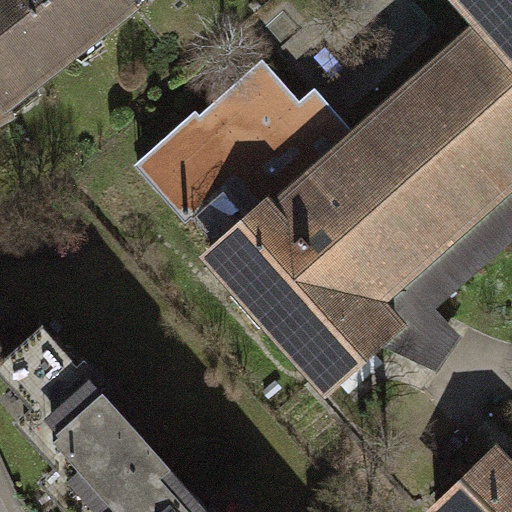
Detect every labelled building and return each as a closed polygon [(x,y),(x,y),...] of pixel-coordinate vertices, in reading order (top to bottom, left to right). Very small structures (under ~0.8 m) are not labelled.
[(0,0),(0,114),(11,108),(7,100),(67,54),(28,0),(0,0)] [(28,0),(67,54),(134,1),(132,0),(28,0)] [(511,0),(466,0),(485,21),(356,134),(269,211),(264,204),(217,245),(207,254),(327,389),(511,227),(511,0)] [(269,211),(356,134),(339,115),(314,137),(296,116),(304,109),(262,61),(198,117),(193,111),(132,165),(183,223),(191,216),(217,245),(264,204),(269,211)] [(38,509),(40,511),(201,511),(45,344),(0,384),(0,403),(27,433),(10,448),(53,495),(38,509)] [(511,511),(511,470),(497,455),(444,511),(511,511)]
